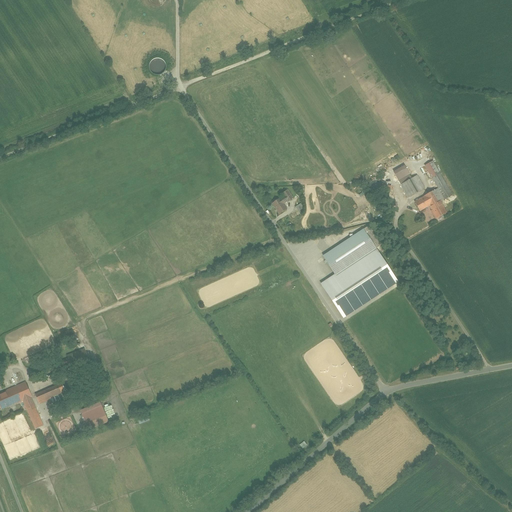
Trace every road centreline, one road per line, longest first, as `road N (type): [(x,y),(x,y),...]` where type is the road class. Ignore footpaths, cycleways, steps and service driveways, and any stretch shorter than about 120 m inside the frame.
road 1 (residential): [(176,0),(178,84),(385,391)]
road 2 (track): [(0,158),(399,0)]
road 3 (track): [(280,239),(88,316),(74,328),(82,346)]
road 4 (unclassified): [(385,391),(248,511)]
road 5 (unclassified): [(511,364),(385,391)]
